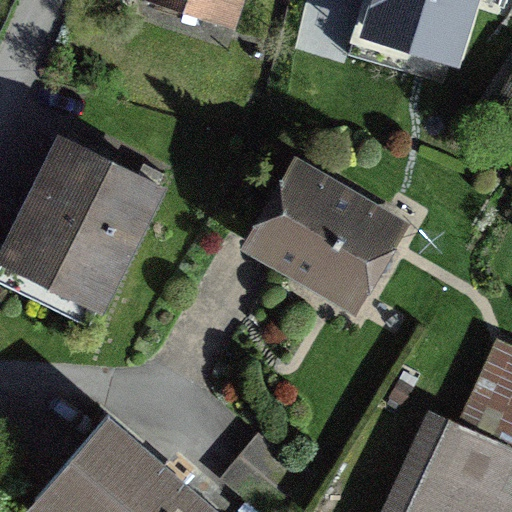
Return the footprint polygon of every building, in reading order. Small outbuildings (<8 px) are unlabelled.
[(189,0),(226,12),(229,0),(189,0)] [(468,0),(364,0),(348,53),(443,82),(468,0)] [(511,85),(498,108),(511,116),(511,85)] [(2,260),(97,307),(158,183),(64,136),(2,260)] [(398,225),(297,166),(251,243),(314,280),(321,267),(360,290),(398,225)] [(511,440),(511,369),(493,362),(424,511),(511,511),(511,450),(508,449),(511,440)] [(39,494),(59,511),(213,511),(105,417),(39,494)] [(244,459),(290,498),(310,475),(264,437),(244,459)] [(290,498),(244,459),(225,482),(260,511),(278,511),(288,500),(290,498)]
